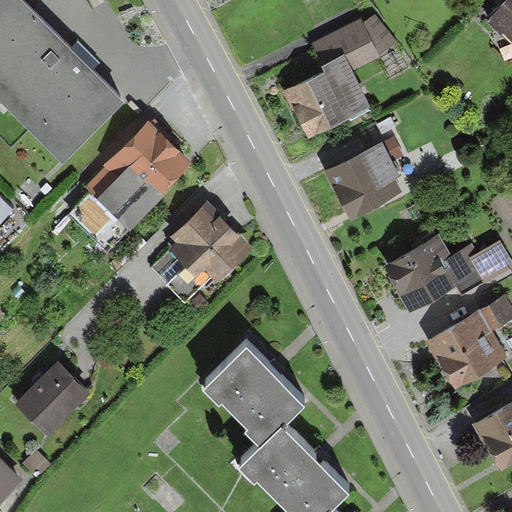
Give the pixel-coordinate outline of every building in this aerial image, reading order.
[(119,97),(22,0),(0,0),(0,96),(59,156),(119,97)] [(511,42),(511,0),(502,0),(485,19),(511,43),(511,42)] [(382,12),(367,19),(383,52),(398,45),(382,12)] [(360,20),(309,45),(321,69),(282,88),(304,133),(367,102),(352,71),(378,58),(360,20)] [(191,161),(150,121),(87,186),(127,226),(191,161)] [(379,146),(327,171),(349,215),(401,190),(379,146)] [(511,195),(508,188),(490,198),(507,227),(511,224),(511,195)] [(0,226),(18,207),(0,190),(0,226)] [(251,247),(212,207),(152,266),(185,299),(209,275),(216,282),(251,247)] [(439,236),(383,267),(407,311),(458,284),(464,281),(450,255),(439,236)] [(511,266),(498,241),(475,254),(469,244),(450,255),(464,281),(458,284),(463,292),(511,266)] [(511,312),(504,297),(427,338),(452,385),(503,358),(487,330),(511,316),(511,312)] [(199,384),(255,441),(280,416),(301,395),(245,338),(199,384)] [(56,357),(13,400),(46,433),(89,390),(56,357)] [(511,400),(471,423),(497,470),(511,461),(511,400)] [(280,416),(255,441),(234,461),(284,511),(318,511),(328,503),(348,483),(280,416)] [(35,450),(22,463),(35,476),(48,463),(35,450)] [(0,453),(0,489),(18,471),(0,453)] [(337,511),(328,503),(318,511),(337,511)]
